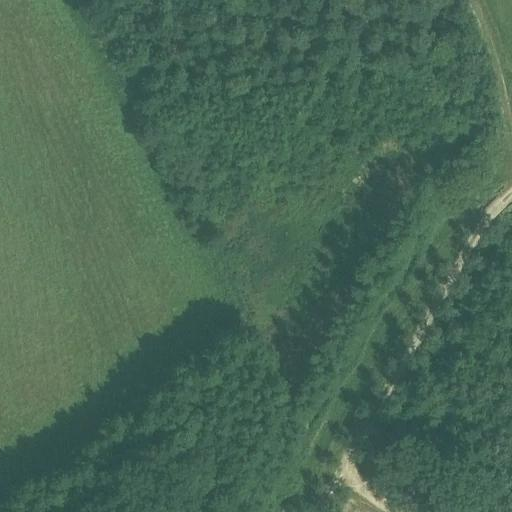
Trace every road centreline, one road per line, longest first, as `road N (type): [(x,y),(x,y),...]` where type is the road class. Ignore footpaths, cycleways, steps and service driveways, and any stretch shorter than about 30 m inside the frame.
road 1 (track): [(316,511),(486,216),(511,193)]
road 2 (track): [(473,0),(511,130)]
